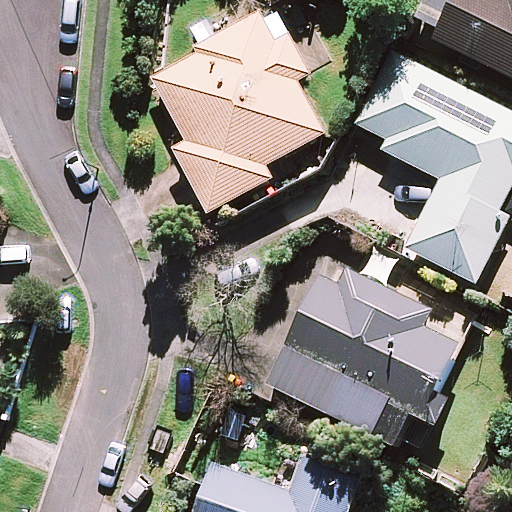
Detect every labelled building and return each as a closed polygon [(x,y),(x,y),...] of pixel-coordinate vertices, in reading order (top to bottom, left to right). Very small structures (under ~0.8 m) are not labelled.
[(511,0),(462,0),(442,41),(511,74),(511,0)] [(281,43),(265,13),(199,47),(204,55),(159,79),(193,142),(180,149),(214,214),(279,181),(272,167),(333,135),(305,80),(316,74),(296,36),(281,43)] [(511,110),(397,53),(356,135),(447,180),(412,248),(481,282),(505,233),(499,230),(511,203),(511,110)] [(387,289),(367,279),(355,273),(346,292),(327,283),(277,386),(402,446),(417,414),(430,420),(467,343),(427,324),(433,311),(387,289)] [(354,511),(367,476),(311,456),(298,493),(219,465),(202,511),(354,511)]
